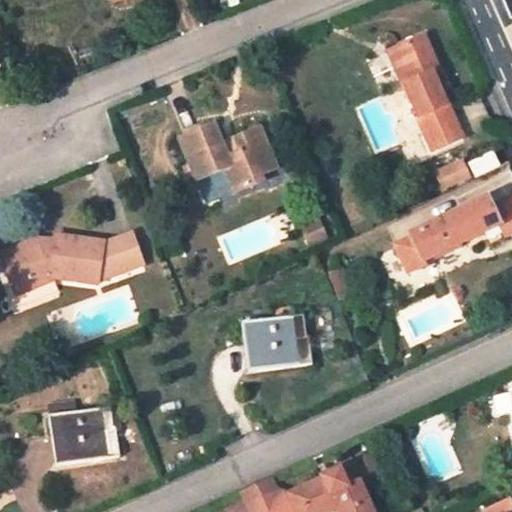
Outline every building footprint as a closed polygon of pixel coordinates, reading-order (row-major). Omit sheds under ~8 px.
[(403,84),(432,150),(456,139),(461,137),(432,72),(438,70),(424,38),(399,49),(413,80),(403,84)] [(413,80),(399,49),(389,54),(403,84),(413,80)] [(235,193),(261,182),(259,177),(277,169),(260,129),(235,140),(240,153),(227,159),(213,127),(180,141),(197,180),(224,169),(235,193)] [(493,153),(469,164),(476,179),(500,168),(493,153)] [(442,192),(472,180),(463,159),(433,171),(442,192)] [(422,264),(501,225),(506,236),(511,233),(511,201),(494,210),(488,199),(410,237),(412,241),(395,249),(409,276),(424,268),(422,264)] [(324,237),(318,224),(305,230),(310,243),(324,237)] [(106,244),(56,237),(55,243),(38,241),(1,256),(16,293),(51,278),(52,277),(98,284),(143,265),(131,234),(106,244)] [(348,289),(341,271),(329,276),(336,294),(348,289)] [(19,299),(54,285),(51,278),(16,293),(19,299)] [(351,296),(348,289),(336,294),(339,301),(351,296)] [(242,325),(248,373),(308,365),(303,318),(242,325)] [(56,467),(117,458),(110,408),(48,419),(56,467)] [(330,511),(337,509),(337,511),(373,511),(360,483),(349,489),(341,470),(322,479),(323,481),(289,498),(275,492),(247,504),(250,511),(330,511)] [(247,504),(275,492),(269,480),(242,492),(247,504)] [(511,511),(511,506),(509,501),(485,511),(511,511)]
